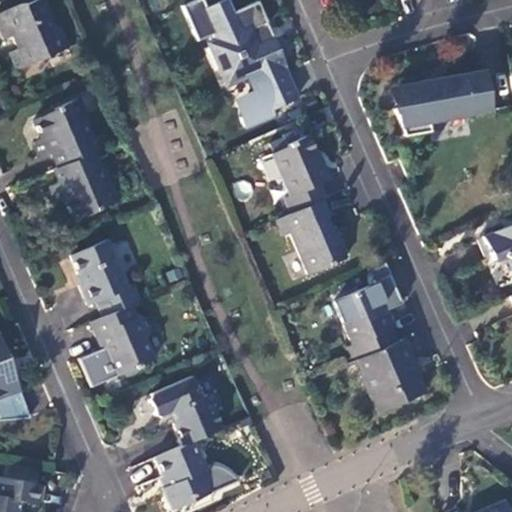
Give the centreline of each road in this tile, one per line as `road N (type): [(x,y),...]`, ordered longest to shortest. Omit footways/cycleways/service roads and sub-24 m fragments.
road 1 (residential): [(486,423),(328,63)]
road 2 (residential): [(96,484),(0,218)]
road 3 (residential): [(486,423),(259,511)]
road 4 (residential): [(511,25),(328,63)]
